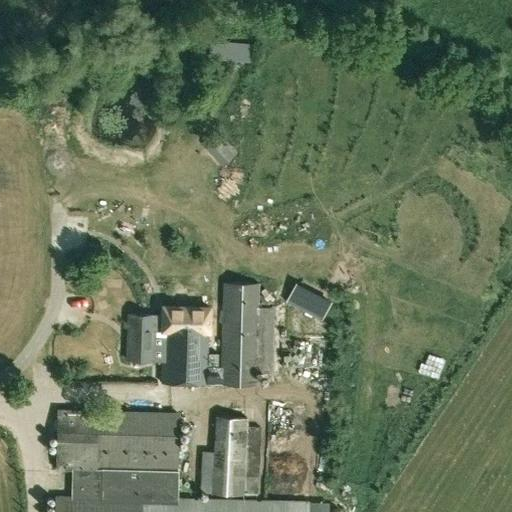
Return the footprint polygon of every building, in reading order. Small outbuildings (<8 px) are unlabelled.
[(228,134),(212,144),(227,168),(243,159),(228,134)] [(221,312),(223,312),(221,368),(206,367),(206,384),(255,385),(256,374),(262,375),(271,375),(273,308),(259,307),(258,284),(222,283),(221,312)] [(162,314),(154,314),(153,329),(162,330),(160,382),(206,384),(206,367),(208,332),(209,332),(209,307),(162,306),(162,314)] [(152,360),(153,329),(154,314),(128,313),(127,359),(152,360)] [(177,500),(178,472),(179,413),(58,410),(56,470),(72,471),(71,496),(55,495),(54,511),(307,511),(308,502),(177,500)] [(258,489),(261,427),(249,426),(247,426),(248,419),(230,417),(216,416),(211,492),(243,496),(245,487),(258,489)]
